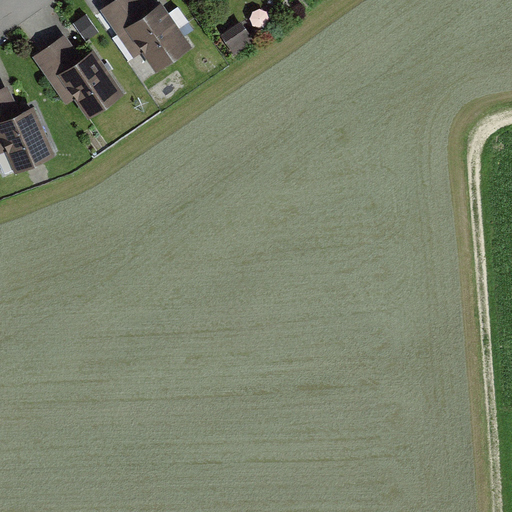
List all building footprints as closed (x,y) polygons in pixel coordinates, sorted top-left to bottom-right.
[(146,0),(117,0),(105,8),(135,53),(145,47),(160,70),(199,44),(169,0),(163,0),(152,8),(146,0)] [(88,14),(76,23),(89,40),(100,32),(88,14)] [(247,20),(223,34),(236,55),(260,40),(247,20)] [(69,32),(34,54),(64,100),(73,94),(89,119),(129,92),(96,42),(82,52),(69,32)] [(10,84),(0,88),(0,153),(0,154),(10,150),(20,171),(59,153),(37,104),(22,111),(10,84)]
